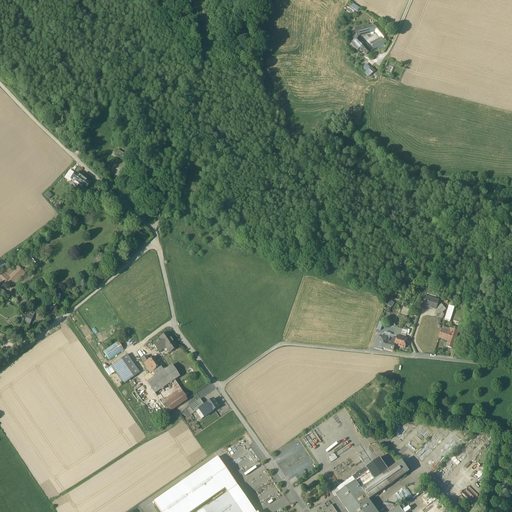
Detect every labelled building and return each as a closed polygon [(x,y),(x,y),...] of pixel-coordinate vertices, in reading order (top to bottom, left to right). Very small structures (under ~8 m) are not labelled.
[(376,23),(371,27),(369,28),(370,32),(373,31),(379,26),(376,23)] [(368,25),(355,29),(357,35),(357,36),(358,36),(370,32),(369,28),(368,25)] [(387,34),(379,26),(373,31),(380,40),(381,40),(383,38),(387,34)] [(367,48),(358,39),(355,41),(352,45),(357,51),(361,48),(364,52),(367,49),(367,48)] [(380,40),(371,45),(373,50),(379,47),(383,45),(384,44),(381,40),(380,40)] [(128,156),(117,150),(115,154),(126,160),(128,156)] [(82,178),(75,173),(71,179),(78,184),(82,178)] [(89,183),(82,178),(78,184),(84,189),(85,189),(89,183)] [(89,183),(85,189),(84,189),(83,191),(86,193),(88,190),(92,185),(89,183)] [(7,266),(2,272),(7,277),(12,271),(7,266)] [(12,271),(7,277),(9,278),(6,282),(12,288),(26,274),(18,266),(12,271)] [(7,277),(2,272),(0,273),(0,277),(6,283),(6,282),(9,278),(7,277)] [(436,296),(429,293),(428,295),(427,294),(426,296),(423,305),(436,309),(439,300),(435,299),(436,296)] [(454,308),(449,306),(444,320),(450,321),(454,308)] [(27,314),(23,321),(30,324),(33,317),(27,314)] [(402,329),(396,328),(394,336),(399,337),(401,333),(402,329)] [(455,330),(452,329),(449,328),(448,331),(442,329),(439,337),(448,340),(446,347),(452,349),(459,329),(455,328),(455,330)] [(167,333),(159,339),(153,344),(158,351),(164,346),(169,352),(177,347),(167,333)] [(381,335),(381,338),(377,337),(374,348),(381,350),(381,348),(386,350),(388,342),(386,342),(387,337),(381,335)] [(399,337),(397,337),(395,344),(394,345),(400,347),(401,348),(403,349),(403,348),(404,348),(407,340),(405,339),(399,337)] [(117,341),(103,351),(109,360),(124,350),(117,341)] [(391,343),(388,342),(386,350),(393,351),(394,345),(395,344),(391,343)] [(126,355),(110,366),(122,384),(139,373),(126,355)] [(153,357),(148,360),(145,356),(141,359),(146,366),(147,366),(148,368),(148,369),(150,373),(159,365),(153,357)] [(171,366),(165,370),(164,369),(163,370),(163,371),(159,374),(155,377),(154,376),(153,377),(153,378),(146,382),(154,394),(161,389),(162,390),(163,389),(163,388),(169,384),(170,385),(171,384),(172,383),(171,383),(174,380),(179,377),(171,366)] [(180,389),(174,380),(171,383),(172,383),(171,384),(177,392),(180,389)] [(177,392),(160,403),(168,413),(187,400),(180,389),(177,392)] [(214,399),(206,405),(212,412),(219,407),(214,399)] [(189,407),(194,413),(199,410),(202,407),(204,406),(200,400),(189,407)] [(212,412),(206,405),(204,406),(202,407),(207,415),(212,412)] [(207,415),(202,407),(199,410),(205,417),(207,415)] [(153,501),(161,511),(189,511),(223,488),(228,493),(238,486),(215,455),(153,501)] [(360,488),(360,489),(360,488),(351,495),(350,495),(360,508),(369,502),(369,501),(368,500),(372,497),(377,494),(389,486),(382,475),(388,471),(379,458),(366,467),(369,472),(355,481),(361,489),(360,488)] [(246,474),(257,468),(253,461),(242,468),(246,474)] [(402,462),(388,471),(382,475),(389,486),(409,472),(402,462)] [(366,467),(352,477),(355,481),(369,472),(366,467)] [(474,475),(477,481),(483,477),(480,471),(474,475)] [(355,481),(336,495),(336,496),(341,502),(350,495),(351,495),(360,488),(360,489),(360,488),(361,489),(355,481)] [(255,511),(238,486),(228,493),(241,511),(255,511)] [(241,511),(228,493),(203,510),(204,511),(241,511)] [(350,495),(341,502),(346,509),(347,511),(354,511),(360,508),(350,495)] [(336,496),(320,507),(323,511),(332,506),(338,502),(339,503),(341,502),(336,496)] [(360,508),(354,511),(376,511),(369,501),(369,502),(360,508)] [(341,502),(339,503),(338,502),(332,506),(336,511),(342,511),(346,509),(341,502)]
